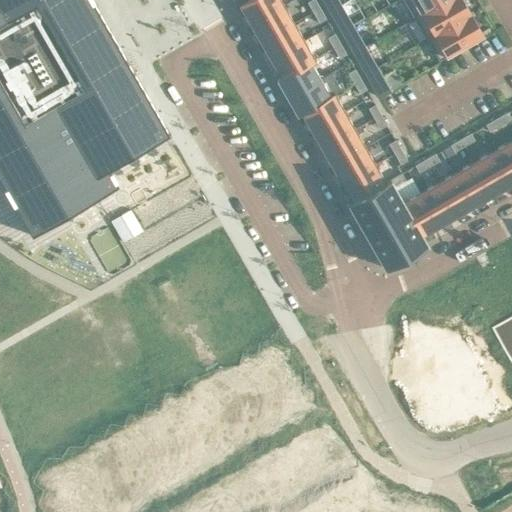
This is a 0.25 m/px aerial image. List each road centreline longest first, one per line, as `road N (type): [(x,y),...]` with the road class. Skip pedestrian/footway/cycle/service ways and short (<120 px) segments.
road 1 (unclassified): [(340,304),(0,502)]
road 2 (residential): [(319,214),(196,0)]
road 3 (residential): [(511,223),(420,278),(366,298)]
road 4 (tertiary): [(328,435),(187,511)]
